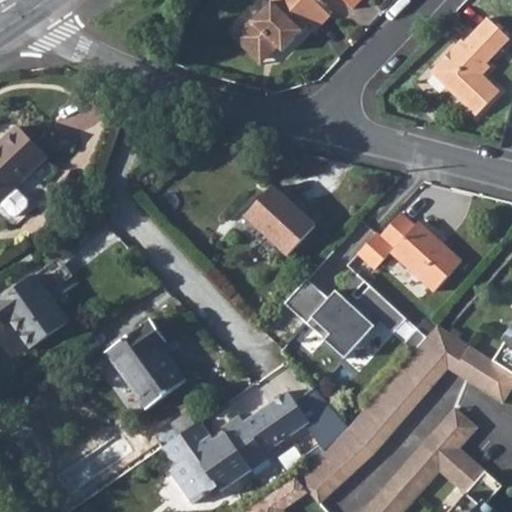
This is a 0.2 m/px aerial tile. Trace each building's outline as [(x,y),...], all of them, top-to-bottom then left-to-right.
[(233,38),(255,60),(267,47),(277,45),(283,51),(310,22),(317,29),(330,15),(313,0),(272,0),(252,21),(250,19),(233,38)] [(464,38),(432,70),(477,114),(500,90),(483,73),(491,65),(488,61),(509,38),(488,15),(465,40),(464,38)] [(267,47),(255,60),(259,64),(277,45),(267,47)] [(0,199),(15,185),(45,155),(16,126),(0,141),(0,199)] [(15,185),(0,199),(0,202),(12,214),(17,214),(28,204),(28,198),(15,185)] [(270,188),(244,217),(287,256),(314,228),(270,188)] [(414,224),(401,211),(379,235),(375,231),(356,252),(374,269),(390,250),(433,290),(460,261),(417,221),(414,224)] [(34,273),(0,296),(0,316),(3,322),(10,318),(29,346),(67,319),(41,282),(34,273)] [(428,339),(356,273),(339,292),(335,289),(305,322),(343,357),(378,319),(416,354),(428,339)] [(149,318),(92,357),(132,415),(183,380),(158,344),(165,339),(149,318)] [(511,327),(503,340),(506,342),(494,361),(440,325),(428,339),(416,354),(404,369),(386,388),(382,392),(346,426),(324,447),(308,463),(295,474),(296,477),(310,493),(313,497),(318,502),(370,453),(451,368),(503,402),(511,388),(511,327)] [(346,426),(311,387),(293,398),(286,388),(240,418),(236,412),(227,418),(264,451),(308,423),(324,447),(346,426)] [(455,408),(447,417),(469,437),(477,427),(455,408)] [(469,437),(447,417),(363,511),(402,511),(440,470),(465,493),(448,511),(496,511),(486,503),(502,485),(459,448),(469,437)] [(198,418),(158,446),(171,465),(167,467),(168,470),(189,501),(214,485),(217,489),(247,471),(241,460),(257,450),(260,453),(264,451),(227,418),(217,425),(221,431),(210,437),(198,418)] [(286,511),(310,493),(296,477),(244,511),(286,511)]
